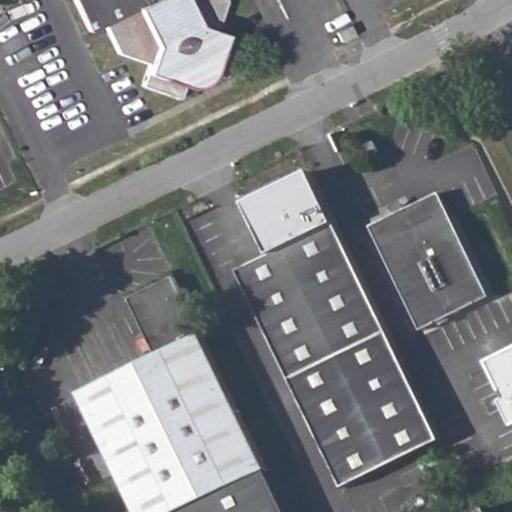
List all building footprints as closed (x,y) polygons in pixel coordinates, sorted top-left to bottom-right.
[(69,0),(86,36),(104,29),(115,53),(147,65),(138,87),(175,97),(180,91),(198,88),(218,77),(232,46),(212,40),(224,11),(218,0),(69,0)] [(340,30),(329,35),(335,46),(346,41),(340,30)] [(373,140),(357,147),(364,163),(380,156),(379,152),(375,144),(373,140)] [(349,492),(448,447),(366,270),(321,173),(276,194),(280,207),(275,220),(264,225),(281,258),(248,274),(349,492)] [(429,334),(498,301),(450,197),(423,209),(410,206),(405,217),(380,227),(429,334)] [(180,277),(134,298),(163,359),(85,395),(140,511),(185,511),(272,471),(180,277)] [(511,353),(493,363),(511,399),(511,353)]
